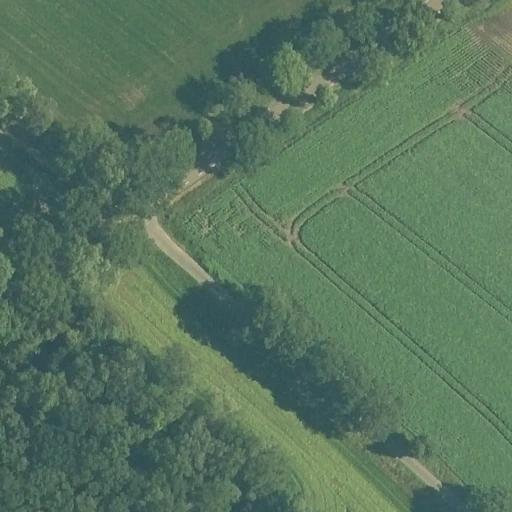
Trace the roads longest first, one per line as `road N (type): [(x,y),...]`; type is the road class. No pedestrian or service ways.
road 1 (unclassified): [(126,215),(458,511)]
road 2 (tertiary): [(126,215),(446,0)]
road 3 (unclassified): [(126,215),(0,120)]
road 4 (tertiary): [(0,304),(126,215)]
